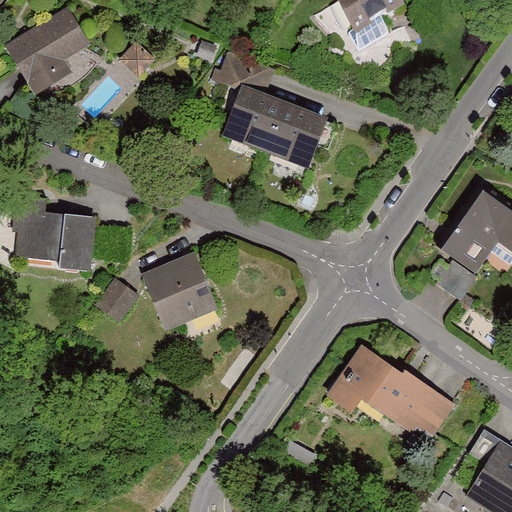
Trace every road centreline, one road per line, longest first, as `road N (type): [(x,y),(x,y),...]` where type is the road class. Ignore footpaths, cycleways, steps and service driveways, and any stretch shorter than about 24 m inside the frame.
road 1 (residential): [(356,280),(227,456),(200,511)]
road 2 (residential): [(511,50),(356,280)]
road 3 (residential): [(356,280),(511,390)]
